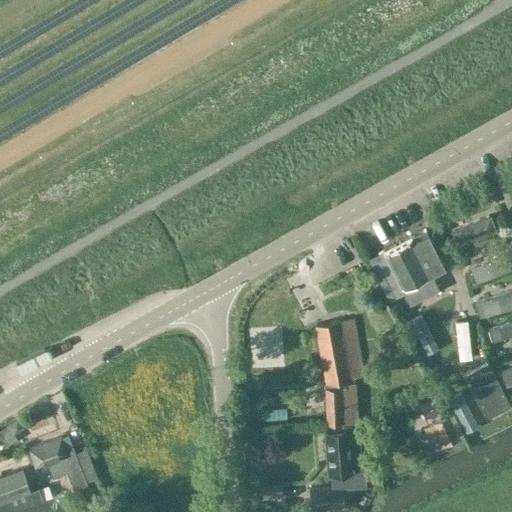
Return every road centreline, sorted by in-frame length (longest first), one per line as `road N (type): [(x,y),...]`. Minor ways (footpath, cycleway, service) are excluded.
road 1 (tertiary): [(199,295),(511,122)]
road 2 (unclassified): [(227,511),(221,349),(199,295)]
road 3 (tertiary): [(0,410),(105,348)]
